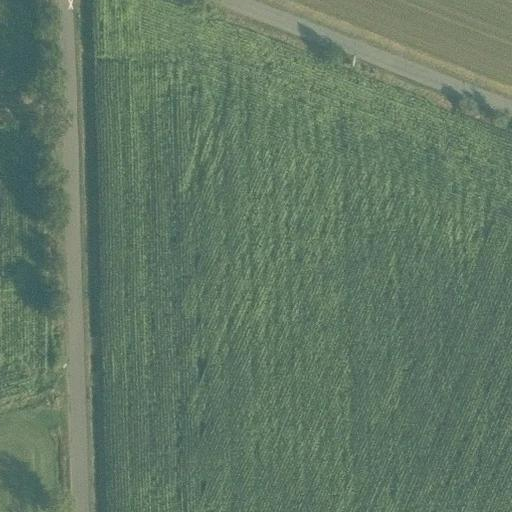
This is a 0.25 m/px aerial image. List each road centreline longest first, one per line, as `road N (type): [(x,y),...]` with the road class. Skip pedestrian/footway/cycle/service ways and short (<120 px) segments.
road 1 (unclassified): [(65,0),(80,511)]
road 2 (unclassified): [(236,0),(511,107)]
